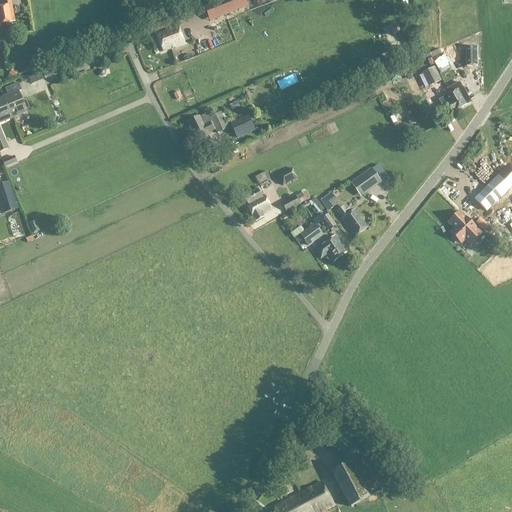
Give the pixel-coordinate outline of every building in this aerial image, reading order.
[(244,0),(223,0),(205,7),(210,21),(248,7),(244,0)] [(252,9),(261,11),(263,3),(254,1),(252,9)] [(11,22),(8,5),(0,6),(0,24),(1,24),(3,36),(12,34),(10,23),(11,22)] [(220,35),(231,30),(225,17),(214,23),(220,35)] [(395,26),(390,32),(394,36),(400,31),(395,26)] [(156,35),(163,52),(185,44),(178,27),(156,35)] [(196,48),(208,45),(204,31),(193,34),(196,48)] [(450,54),(458,51),(456,45),(449,48),(450,54)] [(467,67),(477,66),(476,48),(466,48),(467,67)] [(67,62),(59,66),(62,72),(69,69),(67,62)] [(45,79),(62,72),(59,65),(42,71),(45,79)] [(22,85),(39,81),(36,68),(19,72),(22,85)] [(440,81),(436,73),(434,68),(423,73),(429,86),(440,81)] [(447,90),(449,94),(439,100),(441,105),(443,103),(444,105),(441,107),(447,116),(471,103),(466,95),(469,93),(466,88),(463,90),(459,82),(447,90)] [(4,98),(12,118),(26,112),(18,92),(21,91),(18,84),(5,89),(8,96),(4,98)] [(445,94),(441,86),(430,92),(434,100),(445,94)] [(179,91),(173,93),(176,99),(182,97),(179,91)] [(0,123),(12,118),(4,98),(0,99),(0,123)] [(215,130),(217,134),(228,129),(221,113),(210,119),(212,122),(215,130)] [(248,115),(230,124),(237,139),(255,131),(248,115)] [(207,134),(215,130),(212,122),(203,126),(199,118),(188,123),(200,146),(210,141),(207,134)] [(0,128),(0,152),(9,149),(0,128)] [(238,155),(245,153),(244,147),(236,148),(238,155)] [(474,169),(480,167),(475,153),(470,155),(474,169)] [(16,163),(14,157),(2,162),(5,168),(16,163)] [(478,197),(490,209),(511,186),(511,165),(511,164),(478,197)] [(371,169),(354,181),(351,184),(360,197),(380,182),(371,169)] [(278,177),(283,186),(297,179),(293,170),(278,177)] [(255,178),(259,184),(270,178),(267,172),(255,178)] [(8,183),(0,185),(0,198),(5,213),(16,210),(8,183)] [(271,209),(264,196),(262,197),(258,190),(244,197),(248,204),(246,205),(255,222),(263,218),(261,214),(271,209)] [(305,201),(301,194),(282,205),(286,212),(305,201)] [(329,211),(334,208),(332,205),(332,201),(335,199),(331,194),(322,201),(329,211)] [(316,211),(322,209),(318,198),(305,203),(307,208),(314,205),(316,211)] [(355,237),(368,228),(355,210),(352,213),(349,209),(347,211),(344,207),(341,209),(339,207),(336,210),(338,212),(337,212),(342,219),(342,220),(355,237)] [(456,242),(459,241),(461,244),(465,240),(470,245),(481,234),(476,229),(465,218),(459,212),(449,223),(454,229),(450,233),(453,235),(452,238),(456,242)] [(285,221),(291,229),(295,226),(297,228),(305,223),(301,218),(297,220),(294,215),(285,221)] [(327,216),(322,220),(330,231),(335,227),(327,216)] [(481,218),(476,223),(481,228),(486,223),(481,218)] [(39,232),(34,221),(29,223),(33,234),(39,232)] [(321,237),(313,225),(300,235),(308,246),(321,237)] [(315,252),(321,260),(328,254),(334,263),(346,253),(335,237),(322,246),(322,247),(315,252)] [(342,460),(354,446),(333,426),(320,441),(342,460)] [(368,499),(382,491),(363,456),(349,463),(368,499)] [(322,483),(275,507),(277,511),(321,511),(334,506),(322,483)]
